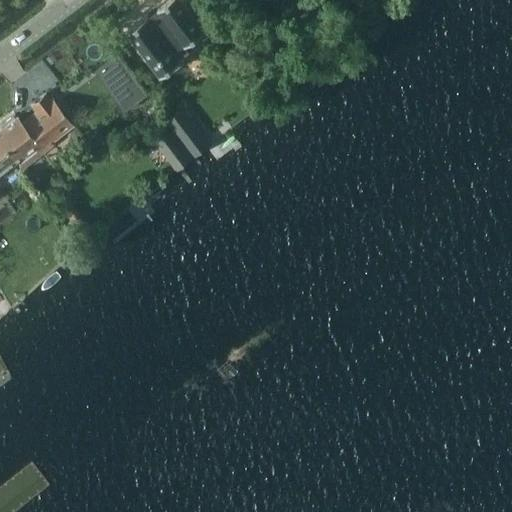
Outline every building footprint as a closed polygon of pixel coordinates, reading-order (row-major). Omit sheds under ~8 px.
[(149,13),(128,29),(161,73),(182,58),(178,53),(190,45),(185,39),(204,24),(186,0),(166,0),(158,6),(161,9),(151,16),(149,13)] [(0,137),(15,158),(14,159),(21,167),(42,150),(40,148),(70,125),(51,100),(49,101),(44,94),(30,105),(36,111),(21,123),(15,117),(0,128),(0,137)] [(210,143),(184,108),(168,120),(170,123),(194,155),(210,143)] [(194,155),(170,123),(153,136),(175,166),(179,167),(194,155)] [(0,137),(0,170),(14,159),(15,158),(0,137)]
